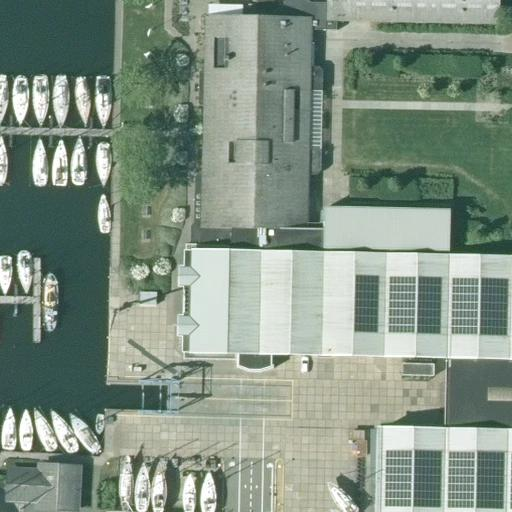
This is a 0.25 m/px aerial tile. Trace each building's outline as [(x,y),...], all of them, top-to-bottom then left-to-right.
[(309,95),(310,31),(315,31),(315,4),(309,4),(305,0),(286,0),(283,3),(283,18),(205,17),(204,72),(200,71),(198,73),(198,86),(200,88),(204,88),(202,174),(198,173),(196,175),(196,184),(198,186),(202,186),(201,226),(193,225),(192,284),(194,286),(196,286),(196,287),(197,287),(197,308),(193,308),(191,310),(191,317),(193,319),(196,319),(196,320),(197,320),(197,331),(191,331),(185,336),(184,353),(239,354),(238,368),(249,372),(261,372),(271,368),(271,355),(445,359),(444,431),(381,429),(379,511),(511,511),(511,258),(449,256),(450,211),(323,208),(323,230),(306,231),(307,175),(316,176),(320,172),(321,100),(317,96),(309,95)] [(498,25),(498,0),(326,0),(327,4),(325,4),(324,31),(336,31),(336,21),(498,25)] [(432,377),(433,365),(401,365),(401,376),(432,377)] [(327,432),(327,444),(353,445),(354,433),(327,432)] [(78,470),(39,468),(39,473),(10,471),(8,501),(37,503),(37,507),(76,509),(78,470)]
